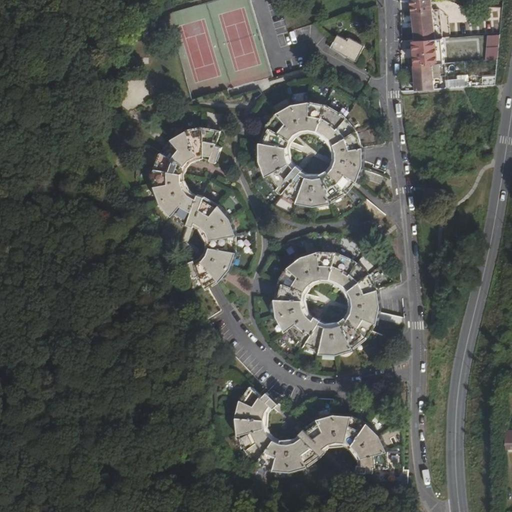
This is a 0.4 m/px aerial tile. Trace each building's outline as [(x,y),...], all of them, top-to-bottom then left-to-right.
[(215,0),(212,1),(171,13),(194,99),(236,88),(277,77),(255,0),(215,0)] [(414,0),(415,14),(432,13),(437,12),(435,0),(414,0)] [(438,39),(437,12),(432,13),(434,32),(417,33),(417,40),(438,39)] [(432,13),(415,14),(417,33),(434,32),(432,13)] [(487,58),(501,59),(501,35),(488,34),(487,58)] [(368,48),(340,35),(336,46),(352,53),(351,56),(362,61),(368,48)] [(334,49),(351,56),(352,53),(336,46),(334,49)] [(435,66),(417,67),(418,91),(437,90),(435,66)] [(287,191),(292,195),(298,199),(302,200),(309,202),(316,203),(323,203),(328,203),(337,200),(342,198),(349,194),(359,182),(361,180),(366,166),(367,147),(362,131),(361,129),(347,114),(344,112),(332,105),(315,102),(313,102),(297,105),(283,113),(273,125),(271,128),(266,143),(266,159),(272,174),(277,181),(287,191)] [(200,264),(193,267),(197,278),(202,275),(208,289),(208,288),(222,280),(224,278),(234,267),(240,252),(239,235),(234,219),(223,207),(213,200),(208,197),(207,201),(200,198),(196,196),(194,194),(189,189),(188,186),(185,180),(186,173),(187,170),(188,167),(194,159),(206,154),(213,155),(221,158),(225,146),(219,144),(224,131),(207,128),(191,131),(177,139),(166,151),(161,168),(160,185),(165,201),(177,214),(191,223),(193,220),(199,221),(205,224),(211,232),(214,245),(212,253),(207,259),(205,261),(200,264)] [(294,268),(285,281),(281,298),(283,315),(292,331),(309,346),(328,352),(341,352),(358,346),(372,337),(379,323),(384,308),(382,289),(374,275),(370,271),(364,265),(360,261),(356,259),(350,256),(341,253),(323,252),(307,258),(301,263),(294,268)] [(367,467),(366,473),(378,474),(379,467),(392,469),(392,452),(385,434),(376,427),(371,423),(358,415),(340,415),(326,418),(322,420),(310,430),(311,432),(306,438),(301,442),(292,444),(285,443),(278,439),(273,434),(269,427),(268,421),(269,419),(270,413),(275,405),(277,402),(279,400),(271,392),(266,397),(257,387),(247,400),(242,418),(244,433),(248,445),(250,447),(261,459),(278,468),(296,469),(313,465),(327,456),(323,453),(327,448),(333,444),(336,443),(341,442),(348,442),(356,445),(362,452),(365,456),(366,459),(367,467)]
